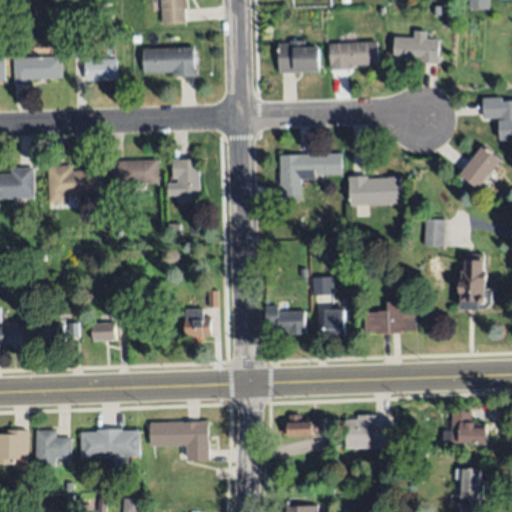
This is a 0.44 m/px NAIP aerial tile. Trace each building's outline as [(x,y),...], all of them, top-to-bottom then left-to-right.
[(162,25),(160,0),(186,0),(187,9),(184,9),(185,23),(162,25)] [(489,10),(488,0),(467,0),(467,10),(489,10)] [(442,5),(441,14),(432,13),(433,5),(442,5)] [(393,60),(393,38),(414,38),(414,31),(426,31),(426,39),(438,39),(438,58),(439,58),(439,64),(417,63),(417,60),(393,60)] [(132,43),(131,34),(139,34),(140,43),(132,43)] [(70,58),(70,42),(87,41),(88,57),(70,58)] [(278,73),(278,61),(279,61),(279,45),(290,44),(291,42),(305,41),(305,49),(319,48),(320,71),(278,73)] [(377,41),(378,64),(353,66),(352,68),(331,70),(330,44),(377,41)] [(142,49),(194,47),(195,56),(197,56),(197,61),(195,61),(195,69),(197,69),(197,76),(172,77),(172,72),(143,73),(142,49)] [(14,58),(62,56),(63,78),(28,79),(29,84),(15,84),(14,58)] [(118,80),(85,81),(85,59),(116,58),(118,80)] [(483,97),(502,96),(502,99),(511,98),(511,138),(500,139),(499,117),(483,118),(483,97)] [(479,189),(460,175),(482,146),(501,160),(479,189)] [(341,154),(342,173),(316,174),(316,179),(301,179),(302,200),(283,200),(282,186),(280,186),(280,155),(341,154)] [(199,159),(200,202),(179,203),(178,178),(173,178),(173,159),(180,159),(180,160),(199,159)] [(159,183),(114,185),(113,161),(159,160),(159,183)] [(105,194),(65,196),(66,202),(49,203),(48,166),(73,165),(73,171),(103,170),(105,194)] [(35,198),(0,198),(0,174),(11,174),(11,168),(34,168),(35,198)] [(350,207),(349,177),(367,176),(367,178),(400,177),(401,204),(350,207)] [(425,219),(445,220),(442,247),(424,246),(425,219)] [(36,253),(46,253),(46,260),(37,261),(36,253)] [(462,310),(462,294),(461,294),(461,279),(462,279),(462,274),(463,262),(484,261),(484,272),(488,271),(487,284),(486,284),(486,288),(494,289),(493,301),(493,305),(491,307),(487,310),(483,311),(479,311),(479,309),(467,310),(462,310)] [(312,275),(332,275),(332,294),(312,294),(312,275)] [(210,308),(209,291),(218,291),(218,308),(210,308)] [(125,321),(115,321),(115,300),(116,300),(116,292),(123,292),(124,299),(125,299),(125,321)] [(417,305),(417,330),(401,330),(401,333),(379,334),(379,332),(367,333),(366,312),(379,312),(379,311),(387,311),(387,302),(402,302),(402,306),(417,305)] [(267,326),(266,306),(279,306),(279,312),(305,311),(306,335),(289,336),(289,331),(278,332),(277,326),(267,326)] [(324,309),(347,308),(348,335),(344,335),(345,340),(336,340),(335,335),(326,336),(326,331),(325,331),(324,309)] [(185,309),(203,309),(203,318),(212,318),(212,338),(186,338),(185,309)] [(93,342),(93,323),(116,323),(116,341),(93,342)] [(79,324),(79,338),(70,338),(64,338),(64,342),(42,343),(42,326),(64,324),(65,329),(69,329),(69,324),(79,324)] [(1,344),(1,327),(23,326),(23,343),(1,344)] [(452,412),(472,413),(471,423),(474,423),(474,428),(485,428),(486,425),(488,425),(487,444),(443,441),(443,430),(451,431),(452,412)] [(289,416),(301,415),(302,421),(311,421),(312,434),(284,435),(283,425),(289,426),(289,416)] [(393,448),(348,449),(346,420),(359,421),(358,416),(376,415),(376,420),(392,419),(393,448)] [(320,436),(320,419),(330,419),(330,427),(334,427),(334,436),(320,436)] [(151,423),(209,422),(210,460),(187,460),(187,446),(151,447),(151,423)] [(140,456),(82,458),(81,433),(97,432),(97,430),(123,429),(123,431),(139,430),(140,456)] [(0,463),(0,434),(8,434),(8,430),(30,431),(29,460),(18,459),(17,464),(0,463)] [(36,465),(37,431),(57,431),(57,438),(72,438),(72,458),(57,458),(57,465),(36,465)] [(479,511),(466,511),(467,504),(460,504),(461,497),(455,497),(456,470),(481,471),(481,482),(487,482),(487,489),(483,488),(483,501),(479,501),(479,511)] [(123,511),(123,498),(142,499),(141,511),(123,511)] [(98,511),(98,499),(107,500),(106,511),(98,511)] [(380,509),(379,501),(387,500),(387,508),(380,509)]
